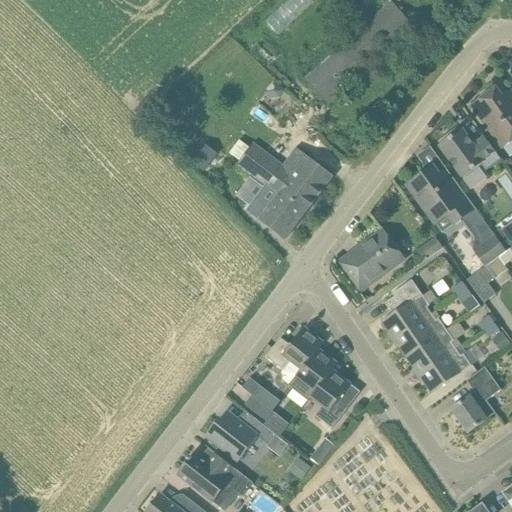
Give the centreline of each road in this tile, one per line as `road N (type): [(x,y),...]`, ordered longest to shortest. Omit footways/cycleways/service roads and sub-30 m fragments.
road 1 (residential): [(511,443),(473,471),(451,471),(299,263)]
road 2 (unclassified): [(299,263),(470,51),(498,26),(511,29)]
road 3 (unclassified): [(118,511),(299,263)]
